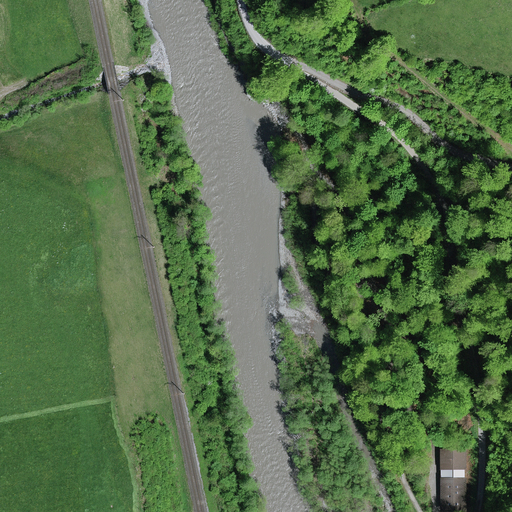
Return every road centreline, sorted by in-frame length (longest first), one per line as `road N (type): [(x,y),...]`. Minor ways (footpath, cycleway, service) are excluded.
road 1 (track): [(488,163),(451,148),(408,113),(267,52),(402,141),(444,210)]
road 2 (track): [(310,176),(365,203),(387,234),(432,431),(436,511)]
road 3 (track): [(444,210),(481,408),(477,511)]
road 4 (track): [(362,12),(372,43),(511,146)]
